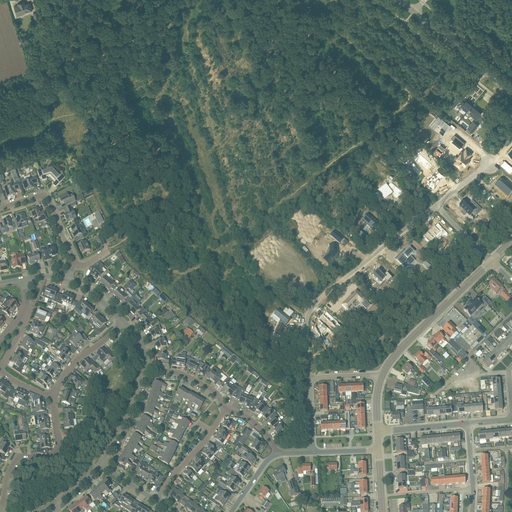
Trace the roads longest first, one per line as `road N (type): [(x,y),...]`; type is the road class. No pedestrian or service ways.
road 1 (residential): [(310,379),(305,319),(312,305),(435,205)]
road 2 (unclassified): [(380,378),(490,260)]
road 3 (residential): [(0,511),(14,455),(57,449),(51,395)]
road 4 (tertiary): [(511,94),(413,12)]
road 5 (residential): [(76,264),(48,198),(0,207)]
